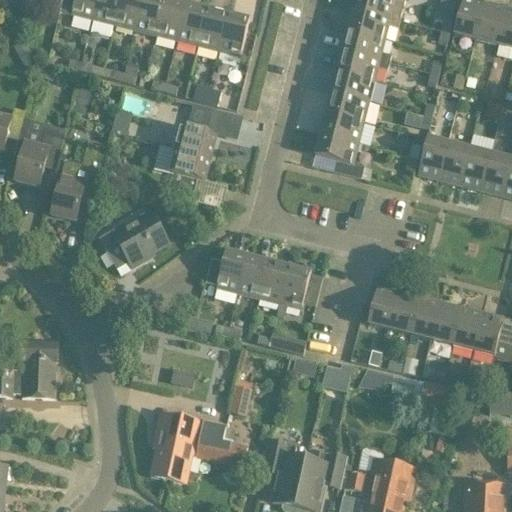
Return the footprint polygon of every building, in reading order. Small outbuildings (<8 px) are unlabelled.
[(39,0),(37,9),(60,15),(63,0),(39,0)] [(93,23),(98,0),(75,0),(71,18),(93,23)] [(98,0),(93,23),(114,29),(120,0),(98,0)] [(120,0),(114,29),(135,34),(143,0),(120,0)] [(159,0),(143,0),(135,34),(155,39),(165,1),(159,0)] [(400,24),(406,0),(355,0),(352,12),(400,24)] [(463,0),(453,38),(475,43),(485,5),(464,0),(463,0)] [(165,1),(155,39),(176,44),(186,7),(165,1)] [(475,43),(496,48),(506,11),(485,5),(475,43)] [(186,7),(176,44),(197,50),(207,12),(186,7)] [(511,12),(506,11),(496,48),(511,52),(511,12)] [(207,12),(197,50),(218,55),(228,17),(207,12)] [(347,33),(385,42),(388,29),(398,31),(400,24),(352,12),(347,33)] [(228,17),(218,55),(240,60),(249,23),(228,17)] [(441,34),(450,37),(453,26),(444,23),(441,34)] [(342,54),(389,66),(391,59),(381,57),(385,42),(347,33),(342,54)] [(450,37),(441,34),(438,47),(447,50),(450,37)] [(30,70),(37,66),(29,52),(22,57),(30,70)] [(336,75),(374,84),(378,71),(388,74),(389,66),(342,54),(336,75)] [(80,75),(82,67),(70,64),(68,72),(80,75)] [(430,77),(439,79),(442,67),(433,65),(430,77)] [(82,67),(80,75),(92,78),(94,70),(82,67)] [(124,77),(135,80),(137,70),(126,67),(124,77)] [(41,79),(52,82),(54,74),(43,71),(41,79)] [(121,85),(123,77),(113,75),(111,82),(121,85)] [(331,96),(369,105),(374,84),(336,75),(331,96)] [(123,77),(121,85),(134,88),(136,80),(135,80),(124,77),(123,77)] [(439,79),(430,77),(427,90),(436,92),(439,79)] [(453,90),(462,92),(465,80),(456,77),(453,90)] [(466,90),(474,92),(476,82),(468,80),(466,90)] [(163,96),(165,88),(154,85),(151,93),(163,96)] [(165,88),(163,96),(176,99),(178,91),(165,88)] [(206,106),(209,91),(196,88),(193,103),(206,106)] [(76,100),(89,104),(91,94),(78,90),(76,100)] [(209,91),(206,106),(217,109),(221,94),(209,91)] [(326,117),(364,126),(369,105),(331,96),(326,117)] [(116,102),(107,99),(103,111),(112,114),(116,102)] [(483,119),(487,120),(499,123),(502,110),(490,107),(486,107),(483,119)] [(426,108),(423,119),(432,121),(435,110),(426,108)] [(25,115),(13,112),(11,121),(0,118),(0,155),(3,156),(6,141),(18,144),(25,115)] [(320,138),(358,147),(364,126),(326,117),(320,138)] [(216,138),(210,137),(213,125),(190,119),(187,131),(181,129),(180,133),(175,132),(171,149),(176,151),(175,153),(210,162),(216,138)] [(429,135),(432,121),(423,119),(420,132),(429,135)] [(39,190),(44,171),(56,174),(64,142),(43,137),(40,148),(25,144),(15,184),(39,190)] [(364,171),(353,168),(358,147),(320,138),(315,159),(336,164),(333,176),(361,183),(364,171)] [(439,184),(449,146),(427,141),(417,178),(439,184)] [(449,146),(439,184),(460,189),(469,151),(449,146)] [(409,160),(418,162),(421,151),(407,148),(405,156),(410,158),(409,160)] [(469,151),(460,189),(481,195),(490,157),(469,151)] [(196,196),(199,183),(204,185),(210,162),(175,153),(170,176),(175,177),(172,190),(196,196)] [(490,157),(481,195),(502,200),(511,162),(490,157)] [(418,162),(409,160),(406,173),(415,175),(418,162)] [(511,162),(502,200),(511,202),(511,162)] [(79,171),(77,181),(76,183),(61,179),(51,218),(75,224),(80,205),(92,208),(100,176),(79,171)] [(167,247),(168,247),(146,209),(145,209),(150,219),(127,232),(124,227),(98,242),(107,256),(119,249),(131,271),(145,263),(143,259),(166,246),(167,247)] [(238,297),(247,259),(226,254),(223,266),(212,263),(206,286),(217,288),(216,292),(238,297)] [(247,259),(238,297),(258,303),(268,265),(247,259)] [(268,265),(258,303),(279,308),(289,270),(268,265)] [(289,270),(279,308),(280,308),(277,320),(284,322),(287,310),(301,313),(303,306),(316,310),(323,281),(310,277),(311,275),(289,270)] [(389,333),(398,295),(377,289),(367,327),(389,333)] [(398,295),(389,333),(410,338),(419,300),(398,295)] [(441,305),(419,300),(410,338),(431,343),(441,305)] [(462,311),(441,305),(431,343),(452,349),(462,311)] [(483,316),(462,311),(452,349),(473,354),(483,316)] [(494,359),(503,324),(504,321),(483,316),(473,354),(494,359)] [(511,326),(503,324),(494,359),(511,363),(511,326)] [(227,340),(229,331),(218,328),(216,337),(227,340)] [(229,331),(227,340),(239,343),(241,334),(229,331)] [(269,350),(271,342),(259,338),(256,347),(269,350)] [(271,342),(269,350),(281,353),(283,345),(271,342)] [(57,365),(58,347),(21,346),(21,364),(23,364),(23,374),(0,373),(0,400),(12,401),(54,402),(55,365),(57,365)] [(379,371),(382,358),(370,355),(367,368),(379,371)] [(417,364),(406,361),(402,377),(413,379),(417,364)] [(403,366),(389,363),(387,373),(400,376),(403,366)] [(346,393),(349,369),(323,366),(320,390),(346,393)] [(174,372),(172,385),(190,387),(192,375),(174,372)] [(445,376),(433,374),(431,384),(443,386),(445,376)] [(425,387),(420,408),(454,416),(460,395),(425,387)] [(237,391),(230,416),(245,420),(252,395),(250,395),(237,391)] [(222,445),(226,430),(160,416),(152,451),(156,452),(150,480),(165,483),(176,435),(222,445)] [(176,435),(165,483),(186,487),(192,459),(243,470),(247,450),(222,445),(176,435)] [(440,438),(437,455),(444,456),(448,440),(440,438)] [(294,511),(306,462),(295,460),(297,450),(271,445),(264,475),(278,478),(272,506),(278,507),(281,511),(294,511)] [(405,505),(409,506),(417,471),(382,464),(385,453),(368,450),(362,453),(358,473),(370,476),(369,484),(368,485),(383,488),(382,490),(391,492),(390,496),(388,495),(386,500),(405,504),(405,505)] [(318,465),(306,462),(294,511),(319,511),(325,489),(338,492),(345,461),(320,455),(318,465)] [(0,492),(5,493),(8,468),(0,467),(0,492)] [(347,479),(344,492),(366,497),(368,485),(369,484),(347,479)] [(405,504),(386,500),(388,495),(390,496),(391,492),(382,490),(383,488),(368,485),(366,497),(370,498),(366,511),(403,511),(405,505),(405,504)] [(505,511),(507,488),(465,486),(463,511),(505,511)]
